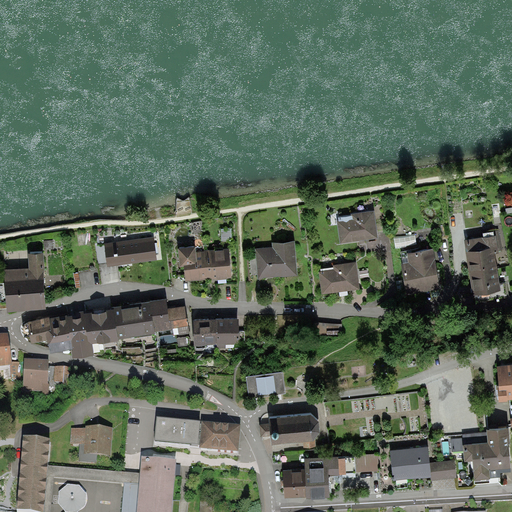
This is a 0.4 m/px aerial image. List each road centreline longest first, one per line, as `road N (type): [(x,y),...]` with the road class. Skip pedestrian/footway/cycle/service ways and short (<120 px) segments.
road 1 (residential): [(7,322),(135,287),(225,306),(381,314),(511,295)]
road 2 (residential): [(244,419),(270,406),(393,386),(511,348)]
road 3 (residential): [(7,322),(38,351),(169,381),(244,419)]
road 4 (residential): [(271,502),(511,488)]
